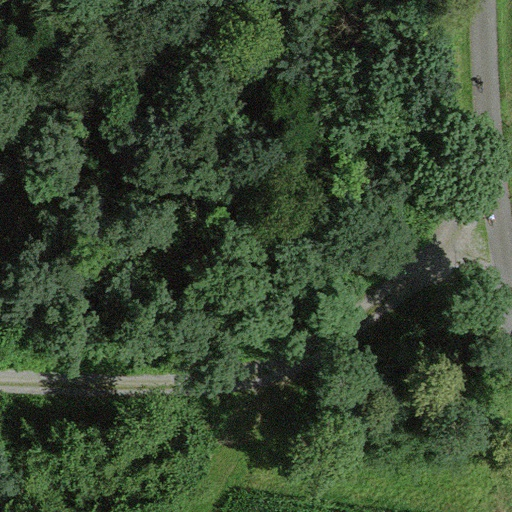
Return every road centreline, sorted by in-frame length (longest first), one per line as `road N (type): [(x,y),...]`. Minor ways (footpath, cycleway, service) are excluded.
road 1 (track): [(497,227),(278,362),(218,374),(0,374)]
road 2 (track): [(497,227),(487,0)]
